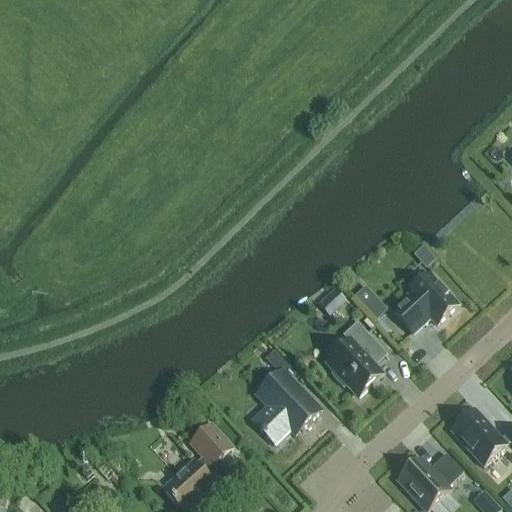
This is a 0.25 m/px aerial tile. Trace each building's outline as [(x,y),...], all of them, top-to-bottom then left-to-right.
[(412,301),(394,317),(413,337),(431,321),(437,329),(458,309),(447,297),(449,295),(438,283),(436,285),(431,279),(410,299),(412,301)] [(336,292),(318,308),(322,312),(335,300),(342,308),(347,304),(336,292)] [(376,300),(365,310),(375,321),(386,311),(376,300)] [(347,387),(359,401),(383,379),(375,370),(387,359),(358,326),(344,339),(351,347),(328,367),(335,375),(332,378),(344,391),(347,387)] [(273,355),(264,364),(273,373),(277,370),(282,375),(289,382),(297,375),(285,363),(283,365),(273,355)] [(254,426),(275,448),(291,433),(296,439),(321,416),(289,382),(282,375),(258,399),(270,411),(254,426)] [(475,413),(452,435),(484,470),(511,445),(511,433),(502,442),(475,413)] [(213,428),(201,438),(191,447),(203,461),(196,468),(195,467),(164,494),(180,511),(190,511),(205,500),(207,502),(218,492),(204,476),(211,470),(212,471),(223,462),(234,452),(213,428)] [(430,473),(421,463),(399,484),(424,511),(433,511),(451,496),(447,492),(464,477),(446,458),(430,473)] [(87,482),(93,476),(88,471),(81,477),(87,482)] [(36,484),(29,477),(21,483),(28,491),(36,484)] [(117,489),(121,485),(114,477),(114,478),(110,481),(117,489)] [(500,511),(485,495),(475,504),(482,511),(485,511),(490,508),(493,511),(500,511)] [(511,505),(511,495),(503,503),(508,509),(511,505)]
